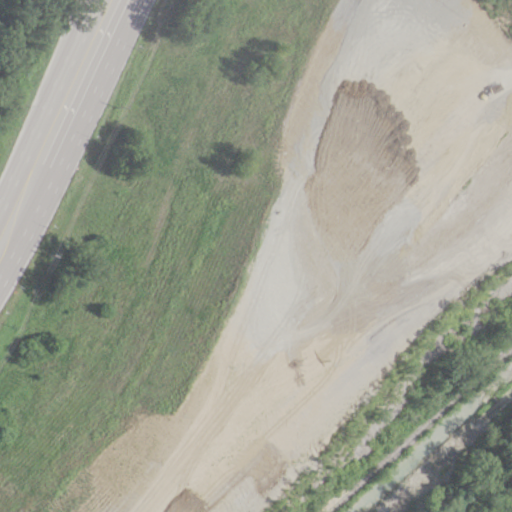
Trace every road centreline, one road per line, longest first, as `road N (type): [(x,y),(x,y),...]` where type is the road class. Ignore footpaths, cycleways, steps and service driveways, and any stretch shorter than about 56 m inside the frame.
road 1 (trunk): [(98,0),(0,209)]
road 2 (trunk): [(54,166),(132,0)]
